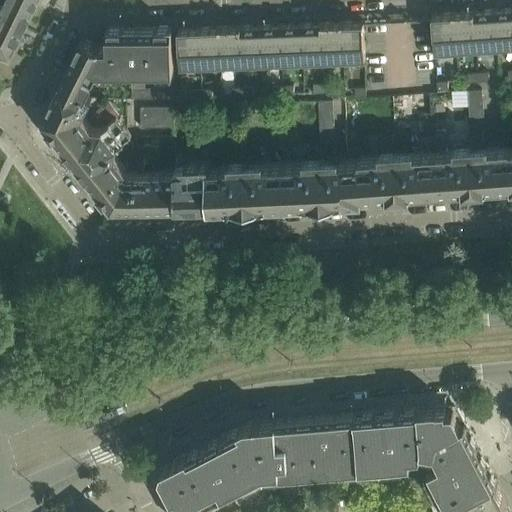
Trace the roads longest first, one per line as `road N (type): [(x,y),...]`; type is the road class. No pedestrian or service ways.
road 1 (residential): [(511,215),(103,245),(13,123)]
road 2 (residential): [(511,318),(218,346),(0,433)]
road 3 (residential): [(116,448),(261,392),(511,372)]
road 4 (residential): [(72,2),(225,0)]
road 5 (residential): [(72,2),(13,123)]
road 6 (residential): [(5,501),(116,448)]
